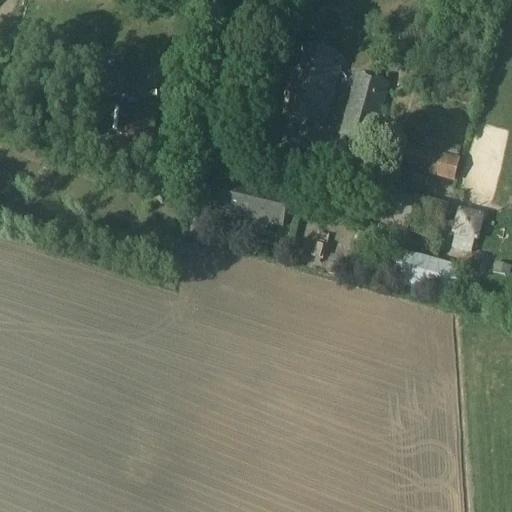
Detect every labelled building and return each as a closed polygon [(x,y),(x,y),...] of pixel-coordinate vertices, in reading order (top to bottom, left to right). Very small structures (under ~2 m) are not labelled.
[(322,131),(342,60),(299,48),(280,120),(322,131)] [(372,144),(389,86),(357,77),(341,135),(372,144)] [(119,109),(116,134),(154,138),(157,113),(119,109)] [(195,143),(185,211),(189,212),(200,213),(210,145),(219,147),(222,126),(213,124),(201,123),(198,122),(195,143)] [(460,161),(399,145),(394,164),(429,172),(428,178),(454,184),(460,161)] [(293,188),(240,176),(237,186),(257,191),(290,198),(293,188)] [(218,184),(213,211),(250,219),(256,193),(218,184)] [(369,191),(357,238),(381,244),(393,197),(369,191)] [(288,200),(256,193),(250,219),(282,226),(288,200)] [(414,199),(412,206),(410,216),(443,223),(446,207),(414,199)] [(479,220),(460,215),(452,250),(471,254),(479,220)]
